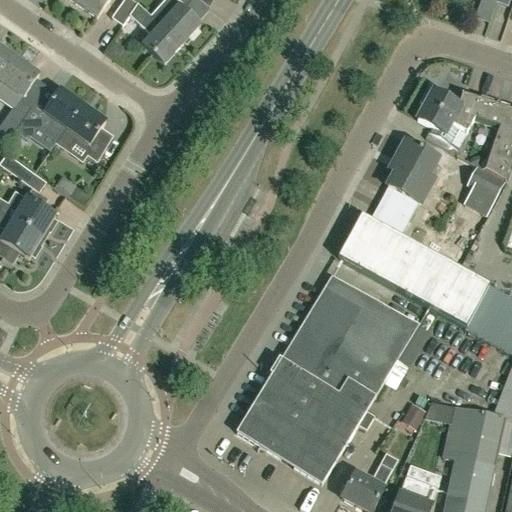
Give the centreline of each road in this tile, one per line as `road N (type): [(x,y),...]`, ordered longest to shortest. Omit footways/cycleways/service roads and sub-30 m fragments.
road 1 (residential): [(169,466),(402,59),(431,43),(511,67)]
road 2 (tertiary): [(109,370),(339,0)]
road 3 (residential): [(35,312),(53,296),(165,118)]
road 4 (residential): [(165,118),(0,1)]
road 5 (residential): [(165,118),(264,0)]
